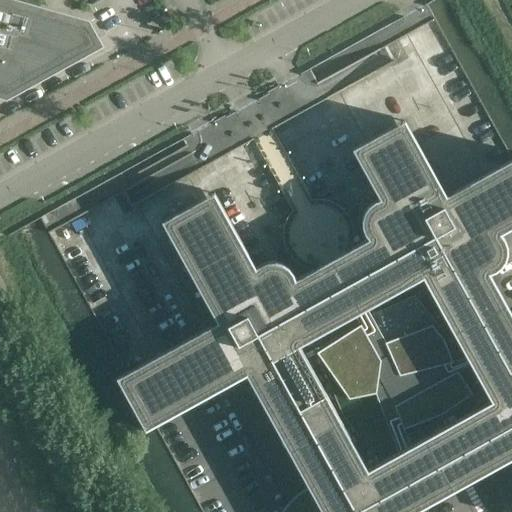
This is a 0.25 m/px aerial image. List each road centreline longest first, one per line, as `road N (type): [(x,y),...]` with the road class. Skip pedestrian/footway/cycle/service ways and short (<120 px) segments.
road 1 (unknown): [(257,123),(135,200),(119,233),(128,267),(248,511)]
road 2 (residential): [(0,201),(230,74)]
road 3 (unknown): [(511,215),(419,82),(383,72)]
road 4 (residential): [(81,511),(0,357)]
road 5 (residential): [(230,74),(368,0)]
